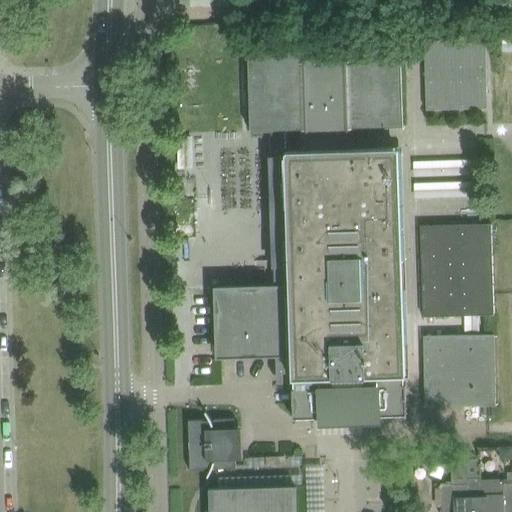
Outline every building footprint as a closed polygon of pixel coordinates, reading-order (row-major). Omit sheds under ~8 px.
[(511,16),(500,17),(500,30),(511,29),(511,16)] [(425,38),(427,109),(488,107),(486,37),(425,38)] [(235,291),(221,291),(224,352),(238,351),(249,351),(260,351),(272,350),(277,350),(278,378),(278,382),(295,381),(295,386),(293,386),(295,418),(298,418),(298,416),(404,412),(404,414),(408,414),(407,382),(405,382),(405,373),(407,373),(399,153),(399,146),(347,148),(347,134),(349,134),(349,132),(353,132),(353,128),(404,126),(401,39),(249,43),(252,131),(302,129),(302,149),(286,150),(286,157),(282,157),(272,157),(275,290),(270,290),(258,290),(246,290),(235,291)] [(415,217),(476,215),(474,135),(413,137),(415,217)] [(176,235),(195,234),(193,199),(174,200),(176,235)] [(421,225),(424,316),(495,314),(492,223),(421,225)] [(495,334),(424,335),(425,406),(496,404),(495,334)] [(204,419),(188,419),(188,441),(190,441),(190,447),(188,447),(189,469),(205,469),(205,467),(212,467),(214,467),(217,467),(217,468),(237,468),(236,458),(243,458),(242,427),(235,427),(235,418),(215,419),(215,420),(212,420),(211,420),(204,420),(204,419)] [(501,495),(479,495),(479,511),(511,511),(511,471),(508,471),(509,478),(505,479),(501,483),(501,495)] [(441,487),(436,487),(437,506),(442,506),(442,511),(479,511),(479,495),(478,477),(468,477),(468,483),(454,483),(441,484),(441,487)] [(297,511),(297,486),(209,489),(209,511),(297,511)]
